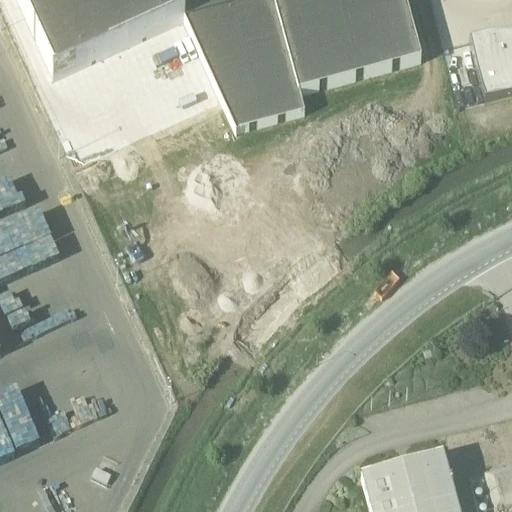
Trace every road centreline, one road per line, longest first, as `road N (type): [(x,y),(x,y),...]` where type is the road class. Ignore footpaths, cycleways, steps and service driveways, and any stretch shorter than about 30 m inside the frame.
road 1 (unclassified): [(229,511),(267,446),(330,370),(412,299),(511,241)]
road 2 (unknown): [(511,407),(345,460),(300,511)]
